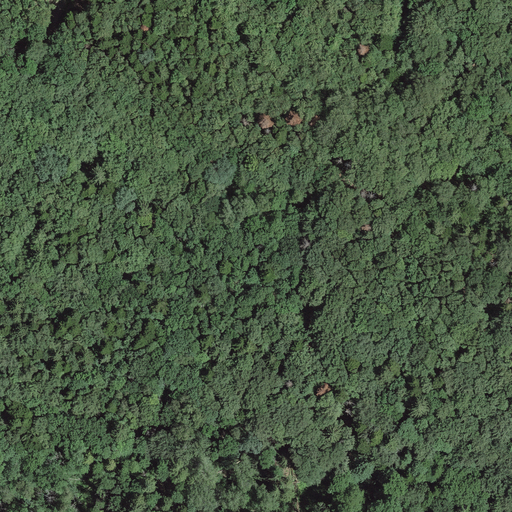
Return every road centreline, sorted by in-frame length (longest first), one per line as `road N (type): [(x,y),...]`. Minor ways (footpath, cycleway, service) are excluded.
road 1 (track): [(439,0),(414,40),(421,86),(441,110),(511,143)]
road 2 (track): [(0,167),(34,103),(64,0)]
